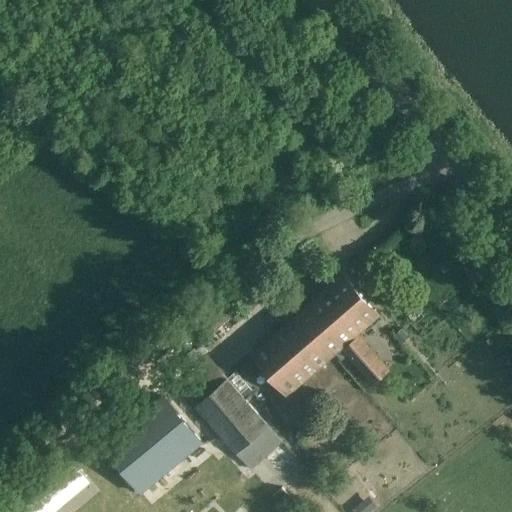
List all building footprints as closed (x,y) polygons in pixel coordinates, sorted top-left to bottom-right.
[(301,315),(335,354),(381,314),(347,275),(301,315)] [(335,354),(301,315),(255,354),(289,394),(335,354)] [(403,328),(396,334),(404,343),(411,336),(403,328)] [(360,337),(344,349),(375,384),(390,370),(360,337)] [(196,409),(229,380),(207,353),(173,382),(196,409)] [(285,444),(229,380),(196,409),(236,455),(237,454),(251,471),(285,444)] [(203,443),(165,398),(104,451),(142,495),(203,443)] [(31,511),(54,511),(92,482),(77,464),(26,505),(31,511)] [(288,511),(291,511),(299,505),(283,487),(274,495),(288,511)]
